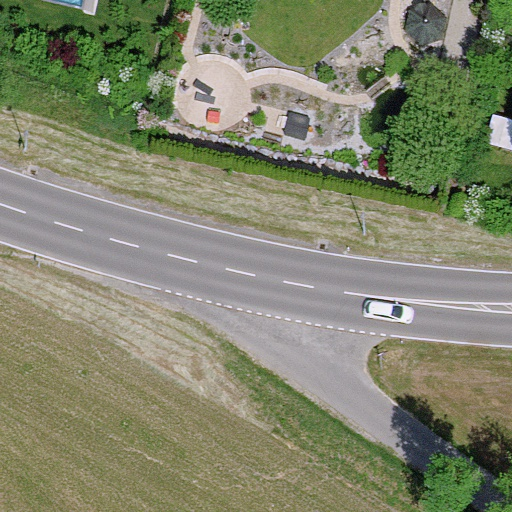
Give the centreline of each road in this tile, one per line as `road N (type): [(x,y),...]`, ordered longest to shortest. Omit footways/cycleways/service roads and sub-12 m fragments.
road 1 (unclassified): [(296,287),(333,367),(375,414),(511,511)]
road 2 (secondary): [(296,287),(134,252),(0,205)]
road 3 (secondary): [(511,307),(296,287)]
